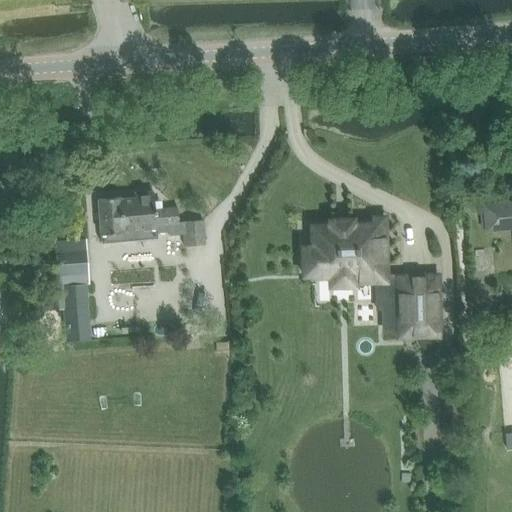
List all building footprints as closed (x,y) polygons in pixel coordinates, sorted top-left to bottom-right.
[(96,199),(99,244),(157,240),(157,233),(168,232),(168,235),(182,234),(183,248),(206,246),(204,221),(181,223),(181,224),(178,224),(177,209),(155,210),(153,192),(135,193),(136,198),(121,199),(121,197),(96,199)] [(511,204),(485,207),(487,229),(511,226),(511,204)] [(312,247),(302,247),(303,275),(332,274),(332,284),(353,283),(352,276),(373,276),(373,279),(375,279),(375,302),(397,301),(397,278),(383,279),(382,245),(381,224),(371,224),(352,225),(352,223),(352,220),(329,220),(329,223),(329,225),(311,226),(312,247)] [(45,291),(46,307),(58,306),(58,309),(63,309),(65,342),(89,340),(87,307),(85,307),(84,285),(87,284),(85,240),(53,242),(57,290),(45,291)] [(437,276),(397,277),(397,278),(397,301),(398,332),(398,337),(438,336),(437,276)] [(231,351),(309,347),(308,328),(230,333),(231,351)] [(228,349),(228,341),(215,342),(215,350),(228,349)] [(323,351),(304,362),(312,376),(330,365),(323,351)]
